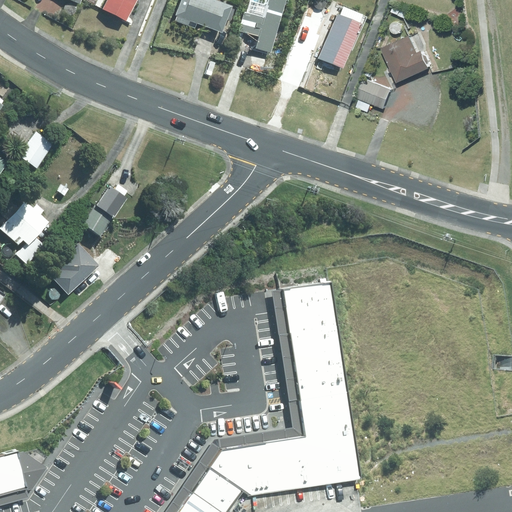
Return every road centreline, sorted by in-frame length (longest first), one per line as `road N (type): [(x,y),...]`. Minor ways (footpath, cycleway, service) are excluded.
road 1 (tertiary): [(0,394),(104,313),(246,181),(269,148)]
road 2 (secondary): [(269,148),(96,84),(0,28)]
road 3 (secondary): [(511,219),(269,148)]
